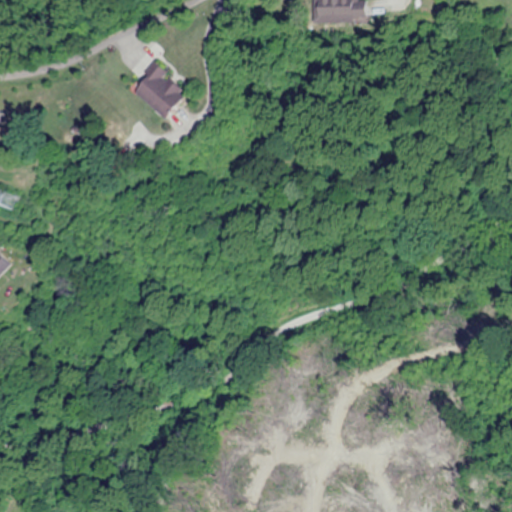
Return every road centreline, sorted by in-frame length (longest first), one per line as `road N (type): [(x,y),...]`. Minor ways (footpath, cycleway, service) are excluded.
road 1 (residential): [(511,219),(399,287),(310,315),(269,339),(205,406),(126,511)]
road 2 (residential): [(0,79),(65,67),(204,0)]
